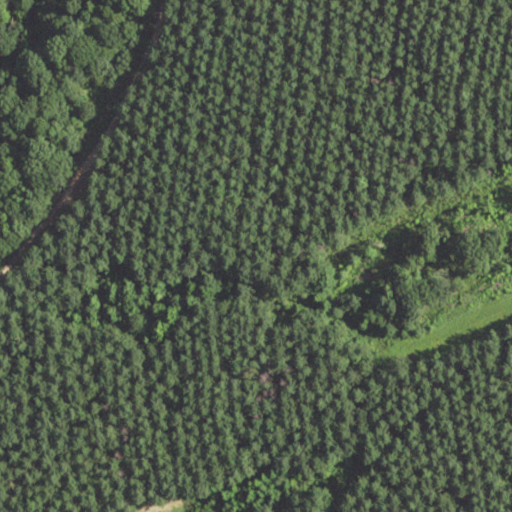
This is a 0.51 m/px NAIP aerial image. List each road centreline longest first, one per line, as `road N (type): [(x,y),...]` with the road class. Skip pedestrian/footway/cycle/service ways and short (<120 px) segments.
road 1 (residential): [(264,511),(253,382),(149,130),(143,85),(112,0)]
road 2 (track): [(0,128),(61,0)]
